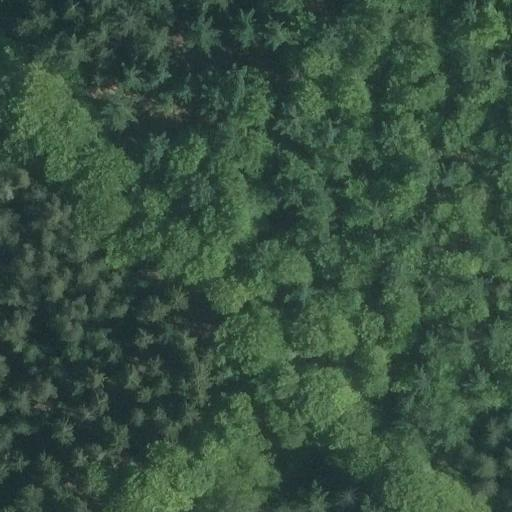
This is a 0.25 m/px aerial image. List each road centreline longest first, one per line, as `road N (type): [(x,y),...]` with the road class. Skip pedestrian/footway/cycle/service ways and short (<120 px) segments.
road 1 (track): [(0,33),(471,511)]
road 2 (track): [(167,511),(315,354)]
